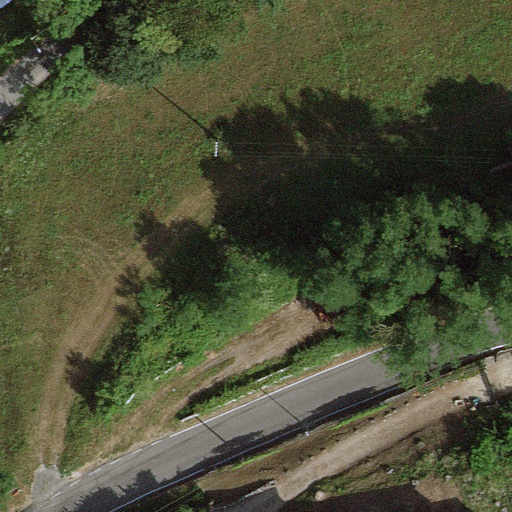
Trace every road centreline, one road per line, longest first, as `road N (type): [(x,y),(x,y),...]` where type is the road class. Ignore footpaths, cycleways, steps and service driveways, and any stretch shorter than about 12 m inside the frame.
road 1 (unclassified): [(102,511),(350,383),(511,344)]
road 2 (unclassified): [(127,0),(0,95)]
